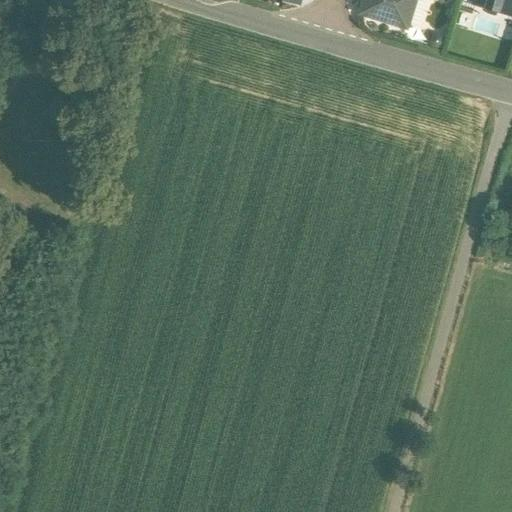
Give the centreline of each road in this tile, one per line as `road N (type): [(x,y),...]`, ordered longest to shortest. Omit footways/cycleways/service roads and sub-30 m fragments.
road 1 (track): [(509,94),(393,511)]
road 2 (tertiary): [(511,95),(319,40)]
road 3 (tertiary): [(319,40),(176,0)]
